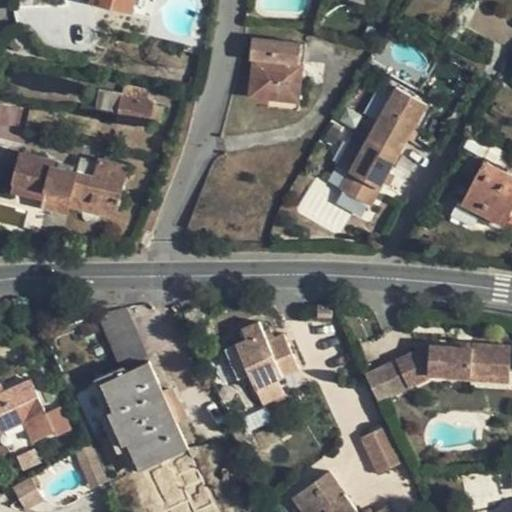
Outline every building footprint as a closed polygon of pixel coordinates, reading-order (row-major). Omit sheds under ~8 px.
[(78,0),(78,1),(152,20),(157,1),(153,0),(78,0)] [(257,63),(254,99),(303,104),(307,65),(303,64),(304,46),(256,41),(254,63),(257,63)] [(343,190),(373,207),(430,107),(400,90),(362,158),(354,153),(346,168),(354,172),(343,190)] [(124,100),(122,122),(155,126),(158,103),(124,100)] [(73,208),(119,218),(130,168),(103,162),(99,178),(55,169),(57,162),(25,155),(17,193),(48,200),(46,208),(72,213),(73,208)] [(467,205),(507,226),(511,215),(511,174),(489,163),(479,183),(469,178),(460,194),(470,199),(467,205)] [(130,453),(140,476),(193,451),(181,425),(192,419),(177,389),(167,393),(154,366),(133,376),(131,370),(150,361),(127,312),(105,323),(127,371),(98,385),(110,411),(104,414),(123,456),(130,453)] [(229,353),(243,383),(255,377),(268,406),(289,396),(282,381),(305,371),(288,336),(281,339),(277,330),(267,334),(262,324),(246,332),(251,342),(229,353)] [(370,377),(384,407),(434,383),(435,379),(452,380),(452,383),(511,384),(511,348),(478,347),(478,352),(430,350),(370,377)] [(0,397),(0,436),(28,424),(38,444),(59,434),(61,438),(76,431),(65,408),(51,414),(36,381),(0,397)] [(365,441),(382,477),(407,465),(390,429),(365,441)] [(79,454),(96,492),(114,484),(97,446),(79,454)] [(362,511),(335,474),(299,499),(307,511),(326,511),(329,510),(331,511),(399,511),(394,505),(384,511),(362,511)] [(17,490),(29,511),(47,502),(41,491),(45,488),(39,478),(17,490)]
